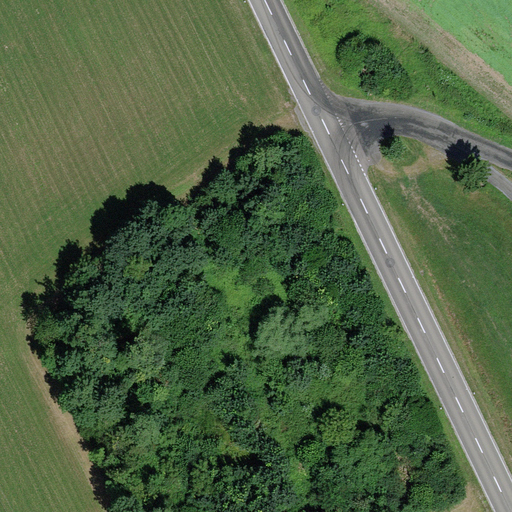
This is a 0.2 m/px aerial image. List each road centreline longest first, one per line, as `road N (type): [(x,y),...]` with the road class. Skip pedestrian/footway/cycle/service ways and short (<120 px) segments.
road 1 (secondary): [(509,511),(263,0)]
road 2 (track): [(485,150),(400,114),(311,100)]
